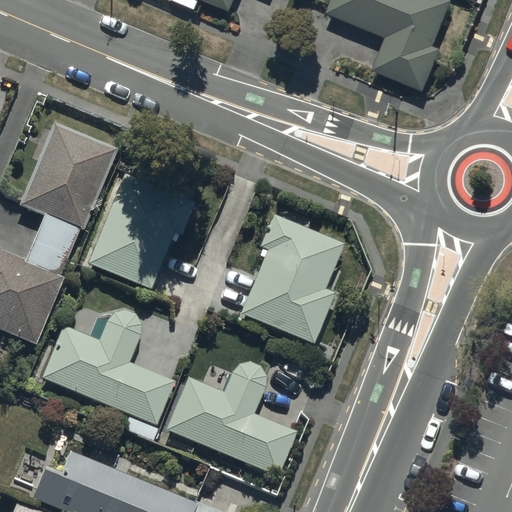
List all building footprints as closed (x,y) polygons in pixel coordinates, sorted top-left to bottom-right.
[(212,0),(233,8),(236,0),(212,0)] [(452,1),(449,0),(332,0),(327,13),(385,38),(373,68),(424,90),(441,49),(433,46),(452,1)] [(70,220),(84,225),(116,148),(52,120),(19,201),(41,210),(24,254),(0,244),(0,327),(37,342),(62,279),(49,273),(70,220)] [(193,199),(121,170),(85,261),(149,288),(172,231),(179,234),(193,199)] [(264,246),(237,312),(313,342),(334,292),(324,288),(343,242),(272,213),(259,244),(264,246)] [(105,318),(105,320),(98,337),(63,322),(40,376),(156,424),(174,380),(127,360),(138,333),(138,331),(139,330),(139,328),(139,327),(139,325),(139,324),(139,322),(139,321),(138,319),(138,318),(137,316),(136,315),(135,314),(134,313),(133,312),(132,311),(130,310),(129,309),(127,309),(126,308),(124,308),(123,308),(121,308),(120,308),(118,308),(117,309),(115,309),(114,310),(112,310),(111,311),(110,312),(109,313),(108,315),(107,316),(106,317),(105,318)] [(187,374),(163,425),(276,475),(296,429),(252,410),(263,385),(264,384),(264,382),(264,381),(265,379),(265,377),(265,376),(264,374),(264,373),(264,371),(263,370),(263,369),(262,367),(261,366),(260,365),(259,364),(257,363),(256,362),(255,361),(253,361),(252,360),(250,360),(249,359),(247,359),(246,359),(244,360),(243,360),(241,360),(240,361),(238,362),(237,362),(236,363),(235,364),(234,365),(233,367),(232,368),(231,369),(230,371),(222,389),(187,374)] [(45,463),(32,496),(69,511),(228,511),(69,445),(59,469),(45,463)] [(41,511),(16,501),(10,511),(41,511)]
